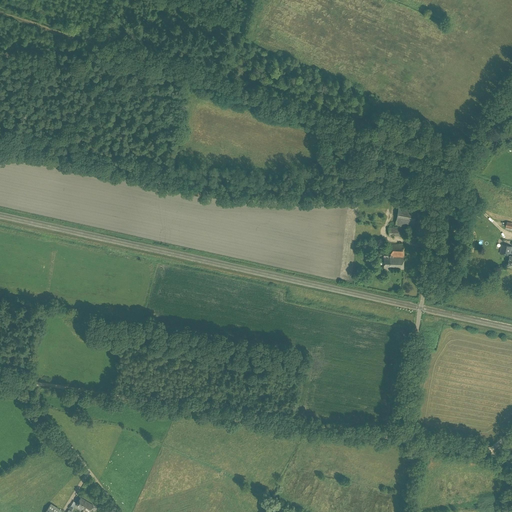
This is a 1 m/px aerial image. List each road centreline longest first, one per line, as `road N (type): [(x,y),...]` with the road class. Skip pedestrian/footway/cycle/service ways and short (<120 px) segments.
road 1 (track): [(0,8),(457,169)]
road 2 (unclassified): [(405,511),(413,449),(402,419),(440,196),(511,90)]
road 3 (track): [(0,374),(407,438)]
road 4 (track): [(112,30),(463,159)]
road 5 (track): [(18,381),(113,511)]
